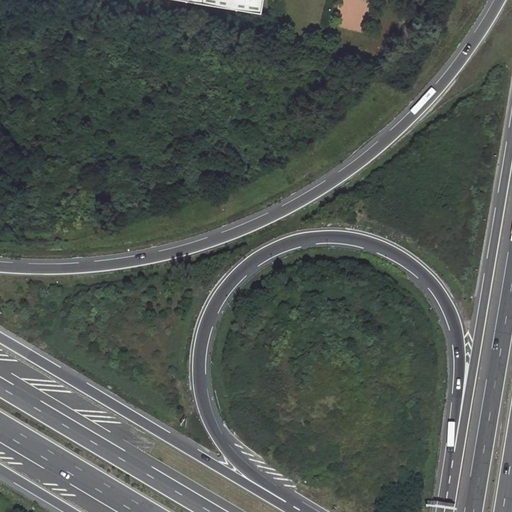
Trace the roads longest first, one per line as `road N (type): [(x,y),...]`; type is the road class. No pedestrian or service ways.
road 1 (motorway): [(283,505),(214,433),(197,361),(224,288),(278,246),(362,240),(430,281),(456,332),(454,452)]
road 2 (motorway): [(500,0),(413,114),(303,199),(169,253),(90,266),(0,266)]
road 3 (motorway): [(283,505),(0,337)]
road 4 (motorway): [(511,129),(454,452)]
road 5 (motorway): [(210,511),(0,386)]
road 6 (trunk): [(511,285),(473,511)]
road 7 (motorway): [(0,426),(143,511)]
